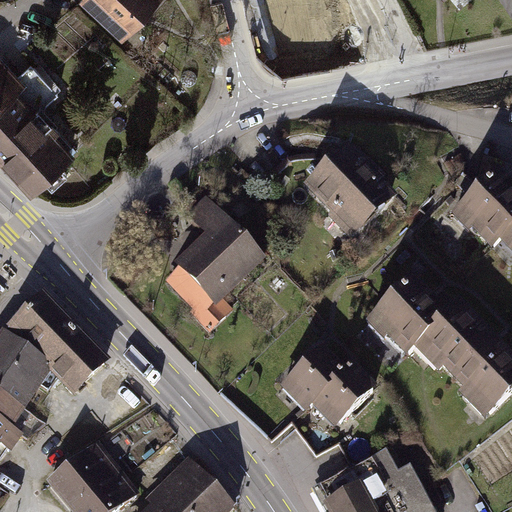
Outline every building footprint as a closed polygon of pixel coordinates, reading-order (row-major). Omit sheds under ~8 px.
[(90,0),(129,37),(163,0),(90,0)] [(370,0),(315,0),(298,7),(312,46),(339,36),(343,48),(368,38),(365,30),(380,24),(370,0)] [(511,0),(500,0),(511,16),(511,0)] [(0,86),(0,151),(37,191),(68,162),(31,123),(61,95),(34,66),(6,93),(0,86)] [(330,167),(307,190),(332,215),(356,238),(399,195),(350,147),(330,167)] [(472,205),(458,219),(496,257),(511,240),(511,190),(499,178),(472,205)] [(213,239),(169,282),(202,317),(197,321),(213,337),(228,323),(217,312),(266,265),(207,203),(192,217),(213,239)] [(413,286),(371,327),(409,365),(426,349),(492,416),(511,395),(511,356),(461,305),(446,319),(413,286)] [(46,303),(14,334),(79,401),(111,370),(46,303)] [(7,343),(0,354),(0,393),(29,413),(55,376),(7,343)] [(347,378),(323,353),(290,385),(314,410),(347,378)] [(379,395),(354,371),(321,403),(346,428),(379,395)] [(0,445),(14,456),(25,441),(15,434),(29,413),(0,393),(0,445)] [(0,467),(4,470),(14,456),(0,445),(0,467)] [(122,511),(139,499),(100,452),(56,488),(75,511),(122,511)] [(389,458),(320,497),(328,511),(435,511),(414,474),(402,481),(389,458)] [(231,511),(190,470),(163,496),(158,506),(163,511),(231,511)]
